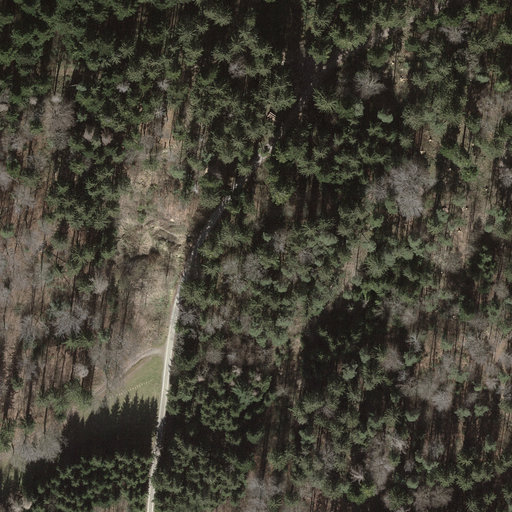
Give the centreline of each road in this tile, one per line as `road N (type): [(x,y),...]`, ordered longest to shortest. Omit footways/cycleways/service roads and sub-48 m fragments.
road 1 (track): [(443,0),(367,37),(326,68),(212,216),(174,298),(169,345)]
road 2 (track): [(169,345),(0,451)]
road 3 (track): [(169,345),(151,511)]
